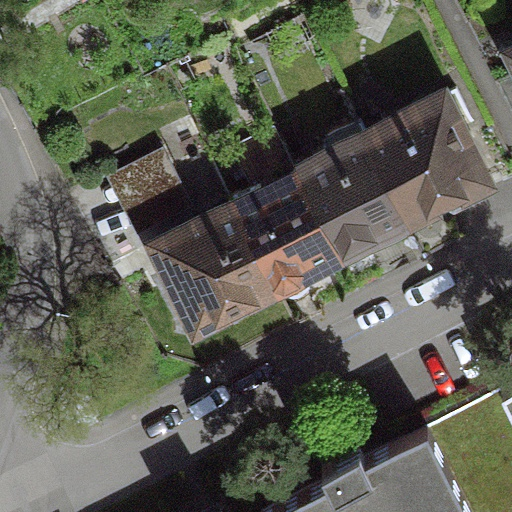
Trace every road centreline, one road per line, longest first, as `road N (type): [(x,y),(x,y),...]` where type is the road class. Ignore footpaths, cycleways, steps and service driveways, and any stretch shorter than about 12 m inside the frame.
road 1 (residential): [(0,491),(110,478),(511,271)]
road 2 (residential): [(0,118),(21,211),(26,317),(0,405)]
